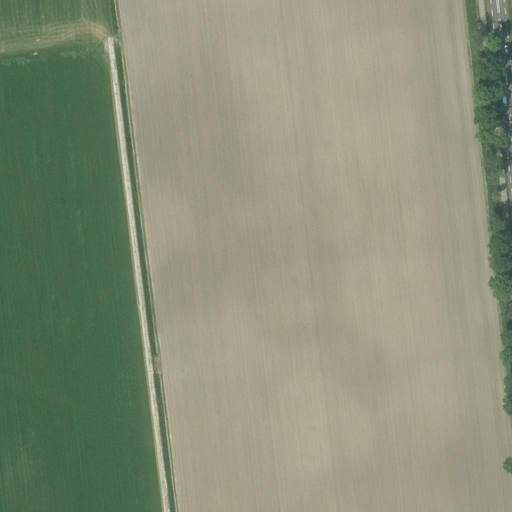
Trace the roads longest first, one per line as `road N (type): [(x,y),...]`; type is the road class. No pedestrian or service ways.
road 1 (track): [(166,511),(111,55),(101,42),(0,50)]
road 2 (primary): [(511,128),(497,0)]
